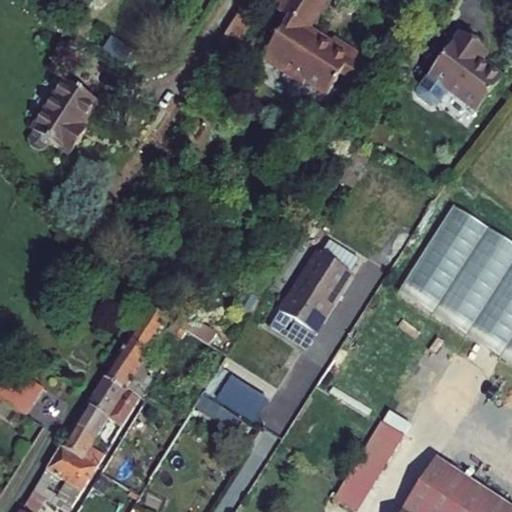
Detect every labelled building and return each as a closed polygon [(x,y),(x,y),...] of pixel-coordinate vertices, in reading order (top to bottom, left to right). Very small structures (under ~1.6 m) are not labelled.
[(254,5),(246,0),(236,0),(224,20),(234,26),(238,29),(254,5)] [(321,0),(281,0),(281,1),(290,7),(262,46),(301,74),(303,70),(325,85),(337,70),(350,80),(368,54),(333,30),(330,34),(308,19),(321,0)] [(234,26),(224,20),(214,35),(225,41),(234,26)] [(468,38),(449,25),(420,65),(471,101),(496,66),(473,50),(464,43),(468,38)] [(477,44),(468,38),(464,43),(473,50),(477,44)] [(26,123),(65,148),(78,128),(72,124),(91,93),(60,72),(26,123)] [(354,184),(370,156),(357,149),(340,176),(354,184)] [(511,241),(458,207),(403,292),(511,361),(511,241)] [(278,305),(313,327),(350,269),(359,254),(325,234),(316,249),(314,247),(278,305)] [(145,304),(125,336),(144,348),(163,316),(145,304)] [(313,327),(278,305),(269,319),(304,341),(313,327)] [(177,309),(170,320),(187,331),(204,342),(211,332),(177,309)] [(125,336),(104,370),(142,393),(154,373),(148,369),(144,376),(132,369),(144,348),(125,336)] [(9,360),(0,373),(0,392),(23,407),(40,380),(9,360)] [(104,370),(87,397),(113,412),(125,420),(142,393),(104,370)] [(87,397),(74,418),(100,433),(113,412),(87,397)] [(45,464),(84,485),(99,461),(88,455),(100,433),(74,418),(45,464)] [(363,499),(386,464),(363,449),(339,485),(363,499)] [(501,511),(424,465),(394,511),(501,511)] [(40,473),(32,486),(38,490),(46,476),(40,473)] [(28,511),(49,511),(56,500),(38,490),(32,486),(19,506),(28,511)] [(49,511),(66,511),(69,508),(56,500),(49,511)]
